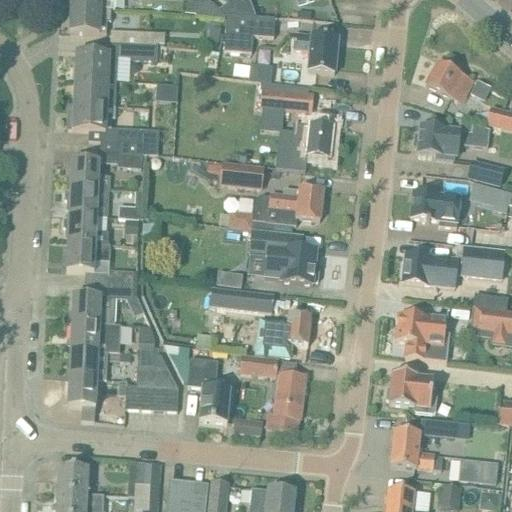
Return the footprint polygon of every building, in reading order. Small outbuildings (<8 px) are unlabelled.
[(115,0),(70,0),(70,11),(110,13),(115,13),(115,0)] [(196,19),(224,22),(225,18),(219,14),(203,0),(199,0),(197,3),(196,19)] [(247,0),(236,0),(219,14),(225,18),(226,19),(255,21),(247,0)] [(110,24),(110,13),(70,11),(69,36),(106,38),(107,24),(110,24)] [(226,19),(224,56),(251,57),(252,40),(273,41),(274,22),(255,21),(226,19)] [(110,48),(138,49),(139,35),(110,34),(110,48)] [(311,41),(294,39),(293,53),(310,55),(308,74),(334,77),(338,42),(311,39),(311,41)] [(108,59),(76,57),(75,83),(116,85),(118,60),(108,59)] [(473,84),(438,66),(426,89),(461,107),(473,84)] [(250,68),(248,84),(270,86),(272,70),(250,68)] [(116,85),(75,83),(73,108),(108,110),(115,110),(116,85)] [(484,103),(490,89),(476,84),(471,98),(484,103)] [(158,87),(156,104),(177,105),(178,89),(158,87)] [(312,116),(313,99),(261,93),(259,111),(312,116)] [(115,110),(73,108),(72,134),(88,135),(88,145),(100,145),(100,146),(139,148),(139,134),(111,132),(111,123),(114,123),(115,110)] [(508,117),(491,112),(487,128),(511,134),(511,112),(509,112),(508,117)] [(487,152),(488,133),(460,124),(459,135),(420,131),(419,139),(415,138),(413,150),(418,151),(417,156),(435,158),(435,163),(453,165),(454,160),(456,161),(458,149),(487,152)] [(277,158),(275,173),(304,176),(306,160),(309,161),(329,163),(333,131),(313,129),(309,129),(294,127),(293,138),(279,136),(278,150),(277,158)] [(147,135),(139,134),(139,148),(100,146),(99,154),(115,156),(117,156),(142,158),(156,159),(157,135),(147,135)] [(117,156),(116,168),(116,171),(141,174),(142,170),(142,158),(117,156)] [(71,164),(70,192),(109,194),(110,194),(111,180),(101,179),(101,168),(101,165),(99,165),(71,164)] [(504,175),(472,166),(468,181),(500,190),(504,175)] [(261,193),(263,173),(207,168),(206,177),(221,179),(219,188),(261,193)] [(467,185),(463,202),(495,210),(500,192),(467,185)] [(323,193),(299,191),(297,202),(270,199),(270,201),(261,200),(255,204),(252,225),(296,230),(297,222),(319,225),(323,193)] [(64,204),(69,206),(68,220),(108,221),(109,194),(70,192),(70,195),(65,196),(64,204)] [(460,202),(413,196),(410,222),(438,225),(438,230),(456,232),(457,226),(463,226),(465,207),(460,206),(460,202)] [(134,223),(135,211),(118,210),(117,222),(125,222),(134,223)] [(108,221),(68,220),(68,222),(63,223),(62,232),(68,233),(67,248),(108,250),(110,250),(110,249),(108,249),(108,237),(95,236),(96,221),(108,222),(108,221)] [(134,223),(125,222),(124,236),(133,236),(133,235),(138,235),(138,227),(139,223),(134,223)] [(294,238),(252,234),(249,262),(267,264),(265,281),(280,283),(280,285),(312,289),(313,285),(318,286),(319,271),(314,271),(316,255),(292,252),(294,238)] [(110,250),(108,250),(67,248),(66,275),(86,276),(93,276),(93,265),(109,266),(110,250)] [(406,259),(402,286),(422,288),(428,289),(455,292),(457,277),(500,283),(502,273),(504,255),(467,251),(457,249),(455,263),(455,264),(443,262),(413,259),(406,258),(406,259)] [(133,276),(109,275),(108,289),(132,290),(133,276)] [(217,276),(216,290),(241,293),(242,279),(217,276)] [(132,305),(132,290),(108,289),(108,304),(100,303),(101,300),(73,299),(71,328),(121,330),(121,329),(114,329),(115,304),(132,305)] [(210,294),(208,310),(247,314),(271,317),(272,301),(250,298),(210,294)] [(472,311),(485,313),(487,299),(474,297),(472,311)] [(511,317),(480,313),(477,335),(507,339),(506,345),(511,345),(511,317)] [(312,319),(287,316),(286,327),(259,324),(255,359),(283,362),(285,348),(308,351),(312,319)] [(399,318),(396,345),(406,346),(405,361),(446,366),(448,351),(449,338),(445,338),(446,323),(441,322),(399,318)] [(119,357),(121,330),(71,328),(70,356),(98,357),(119,357)] [(197,338),(195,351),(209,353),(211,340),(197,338)] [(137,359),(154,359),(154,349),(138,349),(137,359)] [(106,385),(107,357),(98,357),(70,356),(68,383),(96,385),(106,385)] [(139,414),(151,415),(152,392),(165,393),(178,393),(178,392),(177,392),(161,359),(154,359),(137,359),(136,390),(140,390),(139,414)] [(241,360),(239,379),(275,383),(276,377),(277,365),(241,360)] [(199,425),(227,427),(230,396),(215,394),(218,366),(189,363),(187,391),(202,393),(199,425)] [(305,380),(279,377),(274,419),(268,418),(266,433),(296,436),(297,423),(299,423),(305,380)] [(385,405),(389,405),(388,408),(408,411),(413,411),(412,413),(414,416),(432,418),(435,416),(436,400),(434,398),(432,398),(434,382),(425,381),(412,379),(392,377),(390,392),(387,392),(385,405)] [(96,385),(68,383),(67,411),(82,411),(80,425),(94,425),(95,412),(96,385)] [(125,414),(139,414),(140,390),(136,390),(126,390),(125,414)] [(164,415),(165,393),(152,392),(151,415),(164,415)] [(178,393),(165,393),(164,415),(177,416),(178,393)] [(511,406),(499,405),(496,429),(511,430),(511,406)] [(232,436),(260,437),(261,423),(233,422),(232,436)] [(426,424),(424,437),(453,440),(454,427),(426,424)] [(420,437),(393,434),(390,470),(416,473),(416,472),(433,473),(434,459),(417,457),(420,437)] [(458,463),(457,486),(496,487),(497,465),(458,463)] [(88,473),(57,471),(56,497),(103,499),(87,498),(88,473)] [(165,511),(180,511),(183,485),(169,483),(165,511)] [(191,511),(194,486),(183,485),(180,511),(191,511)] [(191,511),(205,511),(208,488),(194,486),(191,511)] [(150,489),(135,488),(135,501),(149,501),(150,489)] [(208,511),(225,511),(228,490),(211,488),(208,511)] [(440,496),(439,511),(442,511),(456,511),(459,490),(441,489),(440,496)] [(292,511),(294,497),(251,493),(248,511),(292,511)] [(411,511),(414,495),(387,493),(385,511),(411,511)] [(102,511),(103,499),(56,497),(55,511),(102,511)] [(148,511),(149,501),(135,501),(133,511),(148,511)]
